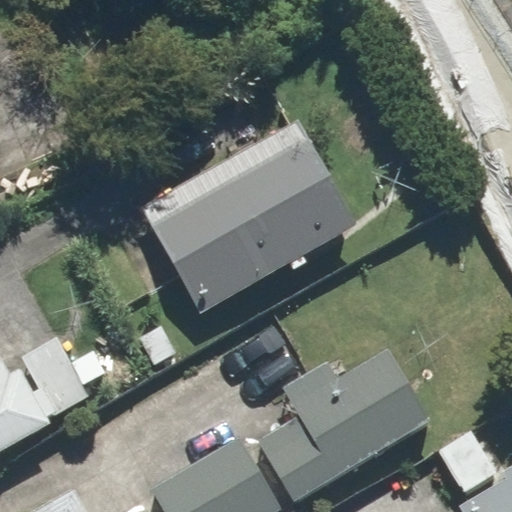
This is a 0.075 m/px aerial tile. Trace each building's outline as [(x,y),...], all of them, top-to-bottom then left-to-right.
[(308,126),(147,214),(206,322),(367,233),(308,126)] [(0,352),(0,464),(65,430),(60,421),(142,377),(121,338),(73,364),(59,340),(22,360),(29,373),(15,381),(0,352)] [(352,383),(340,362),(288,392),(308,425),(260,453),(253,441),(160,496),(169,511),(308,511),(444,432),(399,355),(352,383)] [(467,511),(511,511),(511,473),(462,503),(467,511)] [(38,511),(112,511),(92,479),(38,511)]
